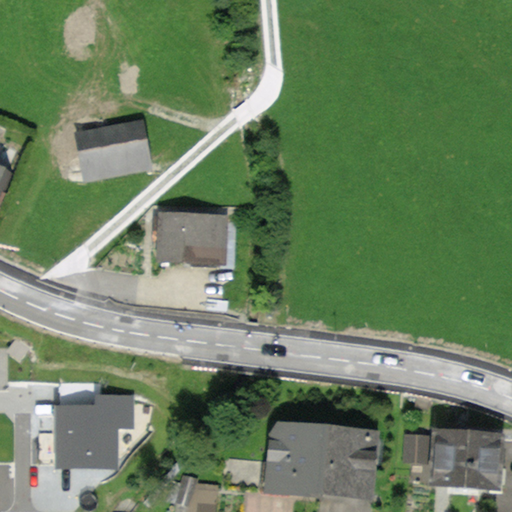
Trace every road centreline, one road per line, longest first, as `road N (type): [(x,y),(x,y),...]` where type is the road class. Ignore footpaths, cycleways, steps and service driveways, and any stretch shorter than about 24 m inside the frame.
road 1 (primary): [(0,290),(114,330),(424,373),(511,398)]
road 2 (track): [(235,119),(83,255),(20,300)]
